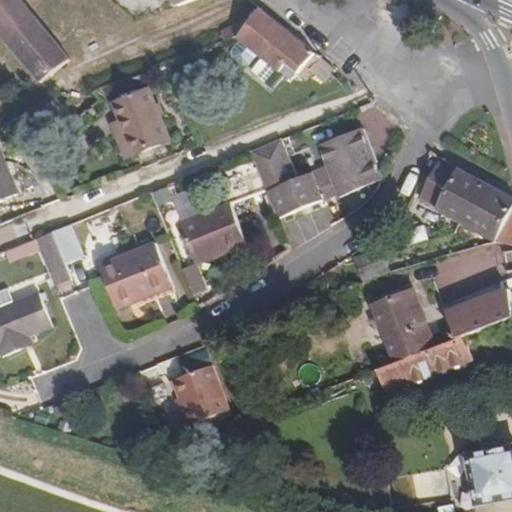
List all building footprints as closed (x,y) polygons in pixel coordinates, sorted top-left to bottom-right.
[(0,0),(0,30),(42,84),(46,88),(74,67),(21,0),(0,0)] [(241,43),(259,57),(281,76),(283,74),(293,82),(299,75),(303,78),(311,70),(324,82),(335,71),(258,9),(247,23),(244,20),(222,33),(226,42),(235,38),(241,43)] [(259,57),(241,43),(233,54),(234,59),(244,68),(252,67),(259,57)] [(112,104),(117,119),(124,134),(116,137),(125,158),(134,153),(167,140),(147,89),(112,104)] [(368,101),(358,106),(359,109),(370,105),(368,101)] [(124,134),(117,119),(110,123),(116,137),(124,134)] [(248,151),(251,156),(263,189),(275,219),(340,193),(341,196),(380,179),(358,128),(319,143),(327,164),(298,176),(279,139),(248,151)] [(0,202),(17,196),(0,152),(0,202)] [(263,189),(251,156),(215,171),(229,203),(263,189)] [(436,208),(494,241),(511,208),(511,198),(441,160),(420,196),(436,208)] [(177,196),(183,218),(202,212),(195,191),(177,196)] [(220,250),(221,254),(246,245),(229,204),(179,224),(194,261),(220,250)] [(511,244),(511,208),(494,241),(511,244)] [(69,226),(53,233),(65,261),(80,255),(69,226)] [(73,279),(65,261),(53,233),(52,233),(35,241),(39,251),(53,287),(73,279)] [(23,257),(39,251),(35,241),(19,247),(23,257)] [(117,312),(143,301),(141,296),(172,282),(155,243),(99,266),(117,312)] [(220,250),(194,261),(196,265),(221,254),(220,250)] [(186,269),(196,296),(209,291),(200,265),(186,269)] [(141,296),(143,301),(174,287),(172,282),(141,296)] [(381,327),(395,364),(436,349),(414,289),(376,303),(375,301),(372,302),(378,318),(381,327)] [(449,314),(458,340),(463,339),(511,319),(511,307),(511,291),(449,314)] [(16,342),(27,337),(51,328),(37,295),(0,309),(0,356),(1,359),(20,351),(16,342)] [(372,330),(381,327),(378,318),(369,321),(372,330)] [(32,346),(27,337),(16,342),(20,351),(32,346)] [(436,349),(395,364),(378,370),(386,394),(404,388),(406,393),(436,382),(433,376),(471,362),(463,339),(458,340),(436,349)] [(171,379),(177,396),(181,407),(178,409),(183,425),(192,422),(197,438),(225,427),(220,412),(226,411),(210,366),(171,379)] [(232,416),(235,424),(251,417),(247,410),(232,416)] [(511,449),(467,457),(476,506),(511,499),(511,449)]
